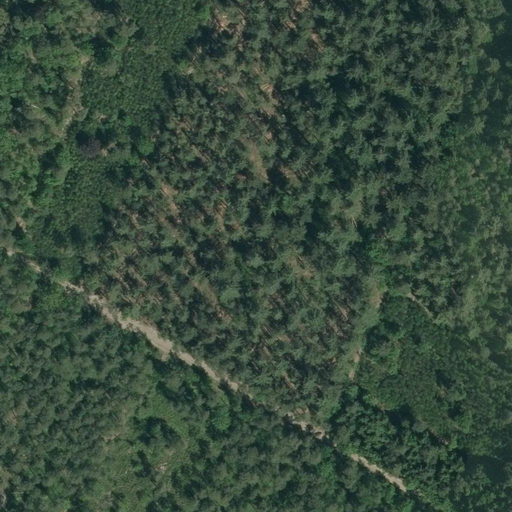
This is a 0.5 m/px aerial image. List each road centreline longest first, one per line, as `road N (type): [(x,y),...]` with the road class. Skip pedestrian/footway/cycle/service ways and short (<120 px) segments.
road 1 (track): [(495,0),(325,442)]
road 2 (track): [(325,442),(0,247)]
